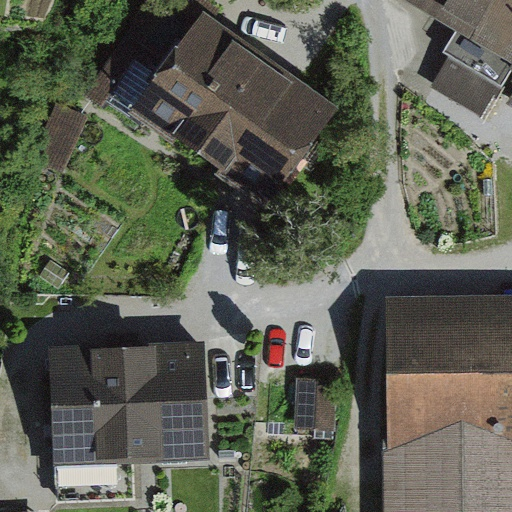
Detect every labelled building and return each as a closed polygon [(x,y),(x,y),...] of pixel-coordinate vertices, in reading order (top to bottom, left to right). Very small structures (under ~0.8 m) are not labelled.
[(395,0),(392,5),(473,52),(503,0),(395,0)] [(511,0),(503,0),(473,52),(511,74),(511,0)] [(269,206),(340,110),(205,12),(154,82),(134,109),(175,138),(269,206)] [(511,511),(511,307),(387,309),(390,511),(511,511)] [(206,342),(49,349),(52,412),(54,469),(97,467),(167,464),(207,463),(211,462),(206,342)] [(337,379),(297,378),(296,430),(336,430),(337,379)]
